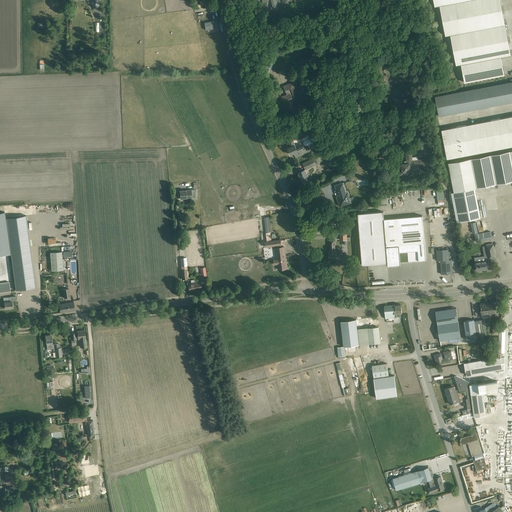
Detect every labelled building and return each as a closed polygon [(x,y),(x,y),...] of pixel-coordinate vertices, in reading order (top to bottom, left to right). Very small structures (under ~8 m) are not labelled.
[(510,55),(500,0),(433,0),(435,6),(440,5),(445,36),(450,35),(456,65),(461,64),(465,83),(504,75),(501,57),(510,55)] [(217,20),(204,23),(206,30),(218,28),(217,20)] [(511,81),(475,88),(435,96),(439,116),(478,108),(511,102),(511,81)] [(286,90),(288,94),(282,96),(288,112),(293,110),(291,105),(293,104),(293,105),(302,102),(294,82),(283,86),(285,91),(286,90)] [(310,90),(307,83),(300,86),(303,93),(310,90)] [(511,116),(442,130),(447,159),(511,145),(511,116)] [(373,130),(382,139),(387,133),(379,125),(373,130)] [(304,137),(311,134),(314,133),(312,128),(302,132),(304,137)] [(303,145),(297,148),(293,140),(289,142),(291,147),(288,148),(291,155),(294,153),(296,158),(301,155),(310,151),(308,146),(305,148),(303,145)] [(399,170),(400,176),(405,175),(405,172),(411,172),(410,166),(420,165),(421,171),(427,170),(426,159),(412,160),(411,150),(405,150),(407,164),(401,164),(402,170),(399,170)] [(454,193),(511,181),(511,150),(448,163),(454,193)] [(314,159),(313,160),(303,163),(306,170),(316,166),(315,164),(314,159)] [(312,187),(310,182),(305,169),(298,172),(303,184),(301,185),(303,190),(312,187)] [(339,199),(338,200),(340,207),(352,202),(348,192),(346,193),(343,183),(335,186),(339,199)] [(195,189),(179,191),(180,199),(196,197),(195,189)] [(476,194),(452,199),(457,223),(481,218),(476,194)] [(5,212),(0,212),(0,255),(11,254),(12,260),(16,290),(36,287),(32,258),(30,246),(26,216),(5,218),(5,212)] [(362,265),(388,263),(384,219),(383,212),(358,214),(362,265)] [(388,263),(388,266),(401,265),(400,262),(426,260),(422,216),(384,219),(388,263)] [(347,240),(347,225),(339,225),(340,240),(347,240)] [(475,237),(477,236),(478,242),(492,239),(490,231),(474,234),(475,237)] [(267,241),(265,241),(266,247),(281,245),(281,240),(271,241),(271,237),(270,233),(266,233),(267,241)] [(344,254),(342,254),(341,251),(336,251),(336,240),(330,240),(331,254),(329,254),(329,260),(332,260),(333,260),(335,260),(335,264),(340,264),(340,259),(345,259),(344,254)] [(475,262),(476,271),(481,270),(481,269),(485,269),(491,269),(490,259),(496,258),(493,244),(485,246),(488,259),(486,260),(485,256),(474,258),(475,262)] [(286,264),(284,247),(277,248),(278,256),(277,256),(277,259),(274,260),(274,265),(278,264),(279,270),(287,269),(287,264),(286,264)] [(447,275),(449,274),(452,273),(451,260),(449,260),(448,249),(437,250),(438,261),(440,261),(441,274),(445,274),(447,275)] [(50,253),(51,271),(63,270),(62,252),(50,253)] [(202,289),(201,284),(205,284),(204,278),(195,279),(195,283),(188,284),(189,291),(202,289)] [(10,282),(0,283),(0,292),(11,291),(10,282)] [(7,297),(4,298),(4,302),(5,309),(13,308),(12,302),(16,301),(16,296),(11,297),(7,297)] [(59,304),(59,308),(60,313),(75,310),(74,302),(59,304)] [(485,304),(481,305),(481,309),(482,317),(496,315),(496,309),(495,304),(485,305),(485,304)] [(397,314),(402,313),(401,305),(384,306),(386,319),(394,318),(397,317),(397,314)] [(440,341),(461,338),(456,308),(436,311),(440,341)] [(464,321),(465,326),(467,340),(477,338),(474,322),(474,319),(464,321)] [(379,339),(377,327),(357,329),(356,320),(341,322),(344,347),(345,347),(380,343),(380,339),(379,339)] [(482,321),(474,322),(477,338),(484,337),(482,321)] [(492,325),(492,328),(489,328),(489,332),(486,332),(486,334),(495,334),(495,325),(492,325)] [(77,333),(77,338),(80,338),(82,348),(87,347),(84,330),(77,331),(78,333),(77,333)] [(46,340),(46,343),(47,350),(53,349),(53,351),(55,351),(56,357),(62,357),(61,348),(60,348),(59,343),(53,344),(52,335),(45,335),(46,340)] [(337,347),(338,356),(346,355),(345,347),(344,347),(337,347)] [(441,353),(434,355),(437,365),(447,362),(447,363),(453,361),(452,356),(450,350),(443,352),(445,358),(443,359),(441,353)] [(498,358),(479,361),(467,363),(464,363),(467,375),(504,369),(504,357),(502,357),(502,353),(498,353),(498,358)] [(387,363),(372,365),(374,377),(389,375),(387,363)] [(341,369),(338,370),(344,394),(349,393),(347,387),(345,387),(341,369)] [(389,376),(374,378),(376,398),(397,396),(394,375),(389,376)] [(456,376),(455,376),(457,384),(460,393),(466,391),(468,399),(466,399),(468,413),(473,413),(474,417),(486,415),(484,402),(489,401),(488,394),(499,393),(497,381),(470,385),(470,382),(456,376)] [(453,404),(454,403),(454,405),(455,405),(456,405),(458,404),(459,404),(459,403),(459,401),(460,401),(457,390),(455,391),(454,387),(445,390),(450,404),(452,403),(453,404)] [(70,423),(76,422),(85,421),(86,424),(87,431),(88,431),(89,436),(95,435),(93,420),(90,421),(90,422),(87,423),(86,413),(75,414),(75,413),(68,414),(70,423)] [(476,434),(465,437),(460,439),(462,444),(468,442),(472,456),(482,453),(476,434)] [(62,440),(63,446),(53,447),(53,450),(63,448),(63,446),(66,446),(66,440),(62,440)] [(490,459),(491,455),(484,458),(474,461),(477,471),(487,467),(491,465),(490,462),(489,460),(490,459)] [(421,470),(417,471),(420,483),(425,481),(430,480),(426,468),(421,470)] [(417,471),(393,478),(396,490),(420,483),(417,471)] [(441,476),(434,478),(436,486),(427,489),(429,493),(438,490),(444,488),(441,476)] [(79,496),(90,494),(88,485),(77,487),(79,496)] [(70,495),(71,498),(76,497),(74,490),(65,492),(66,496),(70,495)]
